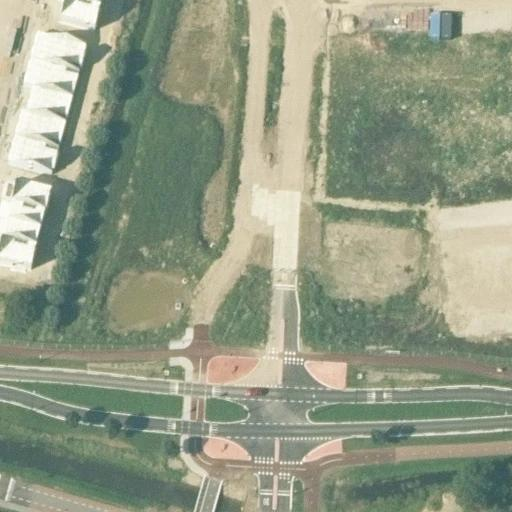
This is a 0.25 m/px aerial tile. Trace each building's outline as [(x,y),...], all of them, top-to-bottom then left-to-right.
[(64,0),(59,22),(96,32),(102,9),(101,8),(100,9),(66,0),(65,0),(64,0)] [(65,0),(66,0),(100,9),(101,8),(102,0),(65,0)] [(47,35),(40,62),(81,73),(81,71),(82,71),(88,50),(87,49),(88,46),(47,35)] [(347,40),(346,62),(382,64),(384,42),(347,40)] [(5,43),(3,52),(15,55),(18,46),(5,43)] [(491,44),(476,46),(476,53),(480,79),(480,81),(496,79),(511,76),(511,48),(492,51),(491,44)] [(3,52),(0,61),(13,64),(15,55),(3,52)] [(424,57),(424,66),(437,67),(437,58),(424,57)] [(40,62),(33,87),(74,98),(81,73),(40,62)] [(346,62),(345,82),(381,84),(382,64),(346,62)] [(424,66),(423,76),(436,77),(437,67),(424,66)] [(0,78),(0,88),(6,90),(8,81),(0,78)] [(480,79),(470,80),(472,95),(497,91),(496,79),(480,81),(480,79)] [(345,82),(343,102),(380,105),(381,84),(345,82)] [(33,87),(26,113),(67,124),(74,98),(33,87)] [(422,98),(421,107),(434,108),(435,99),(422,98)] [(343,102),(342,123),(378,125),(380,105),(343,102)] [(421,107),(420,117),(433,117),(434,108),(421,107)] [(26,113),(19,138),(60,149),(67,124),(26,113)] [(501,118),(475,121),(477,136),(487,134),(487,133),(502,131),(501,118)] [(342,123),(341,143),(377,145),(378,125),(342,123)] [(511,129),(502,131),(487,133),(487,134),(490,156),(511,153),(511,129)] [(19,138),(12,165),(53,176),(54,173),(55,173),(61,151),(60,151),(60,149),(19,138)] [(419,139),(418,148),(431,149),(432,139),(419,139)] [(341,143),(339,165),(376,167),(377,145),(341,143)] [(418,148),(418,157),(431,158),(431,149),(418,148)] [(511,153),(490,156),(493,178),(493,180),(509,178),(511,177),(511,153)] [(493,178),(483,180),(485,194),(510,191),(509,178),(493,180),(493,178)] [(16,183),(10,206),(11,206),(11,205),(46,214),(46,215),(47,215),(53,192),(16,183)] [(11,206),(7,222),(41,231),(46,215),(46,214),(11,205),(11,206)] [(2,239),(2,240),(37,249),(37,248),(41,231),(7,222),(2,239)] [(379,231),(339,236),(347,304),(350,334),(352,334),(352,333),(391,328),(392,330),(394,329),(393,326),(434,322),(422,224),(379,229),(379,231)] [(1,238),(0,242),(0,262),(12,266),(11,268),(27,273),(27,270),(32,271),(38,248),(37,248),(37,249),(2,240),(2,239),(1,238)]
